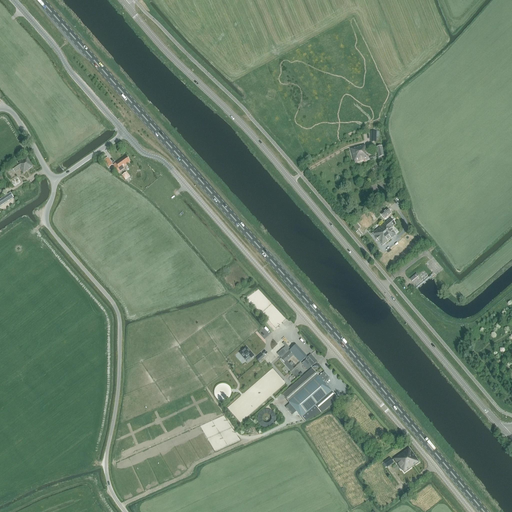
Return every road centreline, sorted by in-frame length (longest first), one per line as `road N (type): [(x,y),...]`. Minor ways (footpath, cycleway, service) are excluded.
road 1 (primary): [(483,511),(40,0)]
road 2 (secondary): [(504,432),(263,148),(126,6)]
road 3 (unclassified): [(471,511),(166,163),(124,132)]
road 4 (unclassified): [(125,511),(105,465),(117,401),(118,317),(47,226),(54,177)]
road 5 (unclassified): [(124,132),(12,0)]
